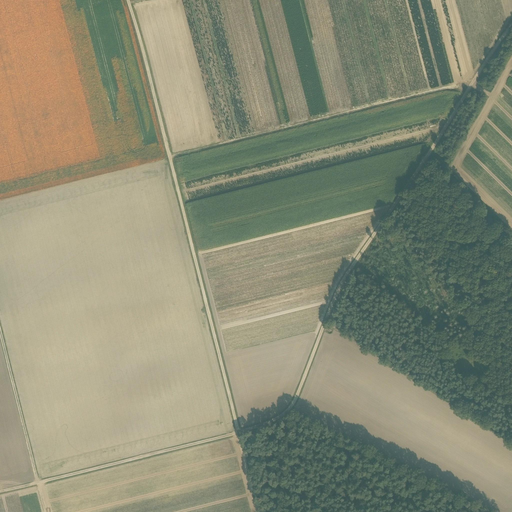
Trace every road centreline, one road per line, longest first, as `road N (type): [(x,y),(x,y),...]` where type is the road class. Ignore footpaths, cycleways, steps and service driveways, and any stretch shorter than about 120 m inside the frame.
road 1 (track): [(286,413),(349,270),(511,24)]
road 2 (track): [(238,432),(127,0)]
road 3 (track): [(169,157),(472,82)]
road 4 (track): [(0,492),(238,432)]
road 5 (track): [(45,511),(0,331)]
road 6 (track): [(376,230),(462,320)]
